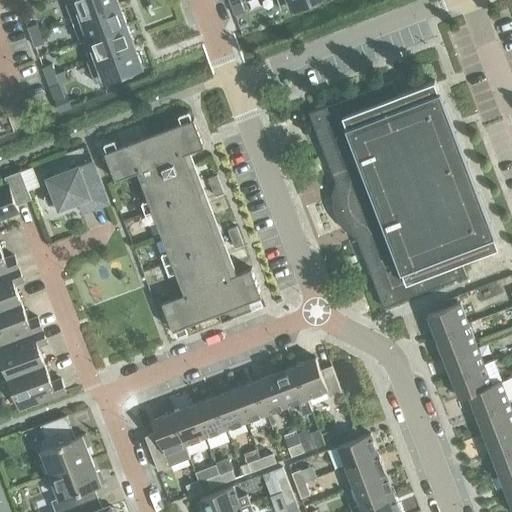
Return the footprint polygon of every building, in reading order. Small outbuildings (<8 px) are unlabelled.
[(64,0),(72,20),(119,3),(117,0),(64,0)] [(278,0),(282,9),(307,0),(278,0)] [(241,1),(231,5),(234,14),(245,10),(241,1)] [(119,3),(72,20),(73,21),(80,41),(89,37),(127,23),(119,3)] [(37,23),(28,26),(31,36),(41,32),(37,23)] [(96,57),(87,60),(87,61),(134,44),(127,23),(89,37),(96,57)] [(41,32),(31,36),(35,45),(44,42),(41,32)] [(134,44),(87,61),(95,82),(115,75),(117,80),(133,75),(131,69),(142,65),(134,44)] [(52,63),(42,67),(46,76),(56,72),(52,63)] [(56,72),(46,76),(49,85),(59,82),(56,72)] [(498,245),(439,92),(434,79),(397,93),(392,80),(309,111),(383,306),(466,274),(461,260),(498,245)] [(232,275),(185,152),(205,145),(194,117),(106,151),(116,179),(139,170),(183,287),(187,285),(189,291),(163,301),(173,329),(262,295),(251,267),(232,275)] [(108,202),(92,160),(48,177),(53,190),(50,191),(47,193),(45,197),(45,201),(48,204),(51,205),(55,205),(58,204),(60,207),(89,196),(93,208),(108,202)] [(0,218),(20,211),(17,204),(32,198),(21,170),(5,176),(7,182),(0,184),(0,218)] [(212,187),(221,184),(217,174),(209,177),(212,187)] [(221,184),(212,187),(215,195),(224,192),(221,184)] [(232,238),(240,234),(237,225),(228,229),(232,238)] [(240,234),(232,238),(235,247),(244,243),(240,234)] [(0,274),(19,267),(15,254),(5,258),(0,243),(0,274)] [(0,309),(22,301),(15,283),(24,279),(19,267),(0,274),(0,309)] [(0,344),(43,329),(38,316),(29,320),(22,301),(0,309),(0,344)] [(437,336),(469,324),(460,301),(428,313),(437,336)] [(444,355),(476,343),(469,324),(437,336),(444,355)] [(0,354),(9,377),(45,363),(38,345),(48,341),(43,329),(0,344),(0,354)] [(452,376),(484,363),(476,343),(444,355),(452,376)] [(295,365),(308,398),(328,390),(330,396),(341,391),(331,365),(321,369),(316,357),(295,365)] [(45,363),(9,377),(20,408),(66,390),(62,378),(52,381),(45,363)] [(469,392),(491,382),(484,363),(452,376),(460,396),(469,392)] [(295,365),(275,373),(287,406),(299,401),(303,413),(312,410),(307,398),(308,398),(295,365)] [(275,373),(254,381),(267,413),(275,410),(287,406),(275,373)] [(477,412),(508,400),(500,379),(491,382),(469,392),(477,412)] [(234,389),(246,421),(267,413),(254,381),(234,389)] [(226,429),(246,421),(234,389),(214,396),(226,429)] [(206,436),(226,429),(214,396),(194,404),(206,436)] [(485,433),(511,422),(511,409),(508,400),(477,412),(485,433)] [(173,412),(186,444),(206,436),(194,404),(173,412)] [(157,432),(145,436),(158,470),(191,457),(186,444),(173,412),(152,420),(157,432)] [(67,415),(40,424),(45,437),(43,438),(41,441),(40,444),(41,447),(51,474),(92,458),(85,440),(88,439),(86,433),(75,437),(67,415)] [(493,453),(511,445),(511,422),(485,433),(493,453)] [(346,465),(379,453),(371,432),(338,444),(346,465)] [(301,442),(304,451),(317,446),(313,437),(301,442)] [(301,442),(287,447),(291,456),(304,451),(301,442)] [(501,475),(511,470),(511,445),(493,453),(501,475)] [(256,448),(244,452),(251,471),(262,467),(263,467),(260,457),(256,448)] [(260,457),(263,467),(276,461),(273,452),(260,457)] [(354,485),(386,473),(379,453),(346,465),(354,485)] [(57,511),(98,497),(94,485),(104,482),(102,476),(99,477),(92,458),(51,474),(60,497),(52,500),(57,511)] [(345,466),(308,474),(311,488),(348,479),(345,466)] [(220,472),(223,482),(236,477),(232,468),(220,472)] [(297,484),(306,481),(301,468),(292,471),(297,484)] [(508,494),(511,492),(511,470),(501,475),(508,494)] [(210,487),(223,482),(220,472),(207,477),(210,487)] [(359,499),(349,502),(352,509),(362,506),(394,493),(386,473),(354,485),(359,499)] [(282,491),(291,487),(286,474),(277,477),(282,491)] [(203,490),(199,480),(199,479),(186,484),(190,495),(203,490)] [(306,481),(297,484),(302,497),(310,494),(306,481)] [(201,497),(206,511),(225,511),(250,503),(246,493),(238,496),(233,485),(201,497)] [(286,503),(295,499),(291,487),(282,491),(286,503)] [(362,506),(352,509),(353,511),(401,511),(394,493),(362,506)] [(57,511),(55,511),(117,511),(116,508),(112,506),(110,507),(110,505),(102,508),(98,497),(57,511)] [(225,511),(246,511),(253,510),(250,503),(225,511)]
